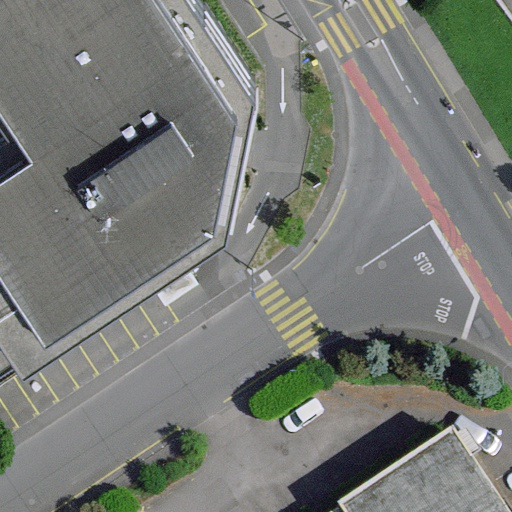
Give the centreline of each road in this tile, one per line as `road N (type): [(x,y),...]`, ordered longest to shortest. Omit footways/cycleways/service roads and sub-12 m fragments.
road 1 (unclassified): [(473,195),(0,511)]
road 2 (tertiary): [(473,195),(350,0)]
